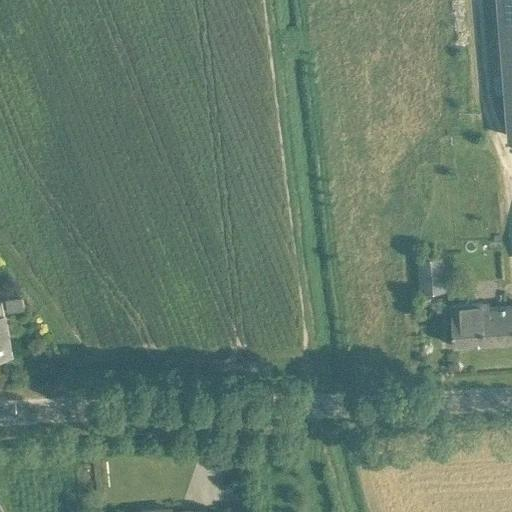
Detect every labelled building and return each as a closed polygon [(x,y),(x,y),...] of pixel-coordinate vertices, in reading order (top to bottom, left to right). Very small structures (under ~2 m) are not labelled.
[(511,0),(498,0),(510,137),(511,136),(511,0)] [(439,162),(415,167),(421,203),(445,198),(439,162)] [(420,290),(425,290),(445,288),(442,254),(417,256),(420,290)] [(0,355),(12,353),(8,334),(2,299),(0,299),(0,355)] [(451,303),(452,323),(454,343),(511,338),(511,304),(481,307),(480,301),(451,303)]
